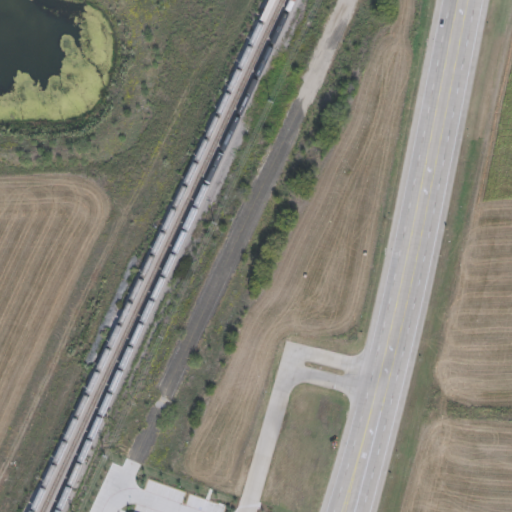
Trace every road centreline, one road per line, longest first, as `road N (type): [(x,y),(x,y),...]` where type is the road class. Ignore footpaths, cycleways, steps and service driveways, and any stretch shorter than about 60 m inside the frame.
road 1 (primary): [(461,0),(388,372)]
road 2 (primary): [(382,395),(349,511)]
